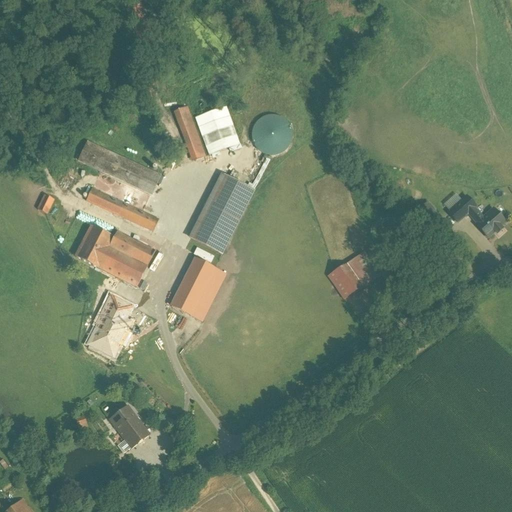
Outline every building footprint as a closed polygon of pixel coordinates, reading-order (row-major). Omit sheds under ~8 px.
[(205,156),(238,145),(225,106),(190,118),(186,106),(171,111),(188,162),(205,157),(205,156)] [(291,148),(280,113),(247,124),(258,158),(291,148)] [(85,145),(75,165),(149,198),(159,177),(85,145)] [(252,193),(218,177),(185,241),(220,258),(252,193)] [(160,220),(90,190),(84,205),(153,234),(160,220)] [(52,203),(43,198),(36,211),(46,216),(52,203)] [(468,215),(474,209),(475,208),(466,198),(449,213),(458,224),(468,215)] [(428,204),(417,214),(429,228),(433,224),(443,236),(451,230),(428,204)] [(483,219),(474,209),(468,215),(477,225),(476,225),(488,239),(505,224),(493,210),(483,219)] [(87,227),(71,261),(133,292),(152,252),(112,234),(110,237),(87,227)] [(381,269),(369,251),(353,262),(368,284),(379,276),(392,295),(407,285),(391,262),(381,269)] [(225,278),(191,261),(167,309),(200,325),(225,278)] [(326,271),(336,299),(360,290),(350,262),(326,271)] [(130,314),(107,303),(86,348),(107,359),(113,346),(126,352),(136,330),(125,325),(130,314)] [(122,408),(105,422),(129,451),(146,437),(122,408)]
